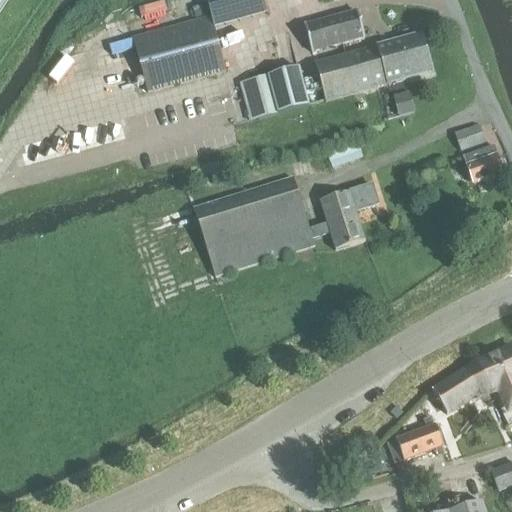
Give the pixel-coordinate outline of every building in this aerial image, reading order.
[(357,12),(305,26),(312,53),(365,39),(357,12)] [(216,36),(211,18),(133,40),(148,93),(226,72),(216,36)] [(422,35),(314,64),(318,78),(321,91),(325,104),(326,103),(433,74),(422,35)] [(268,77),(248,82),(259,121),(279,116),(310,107),(311,107),(308,95),(304,81),(300,68),(268,77)] [(318,78),(304,81),(308,95),(321,91),(318,78)] [(412,106),(405,108),(408,117),(415,115),(412,106)] [(461,153),(486,144),(480,126),(455,135),(461,153)] [(473,186),(505,175),(495,147),(463,159),(473,186)] [(336,251),(366,242),(357,212),(380,205),(374,185),(321,202),(328,224),(310,230),(294,178),(193,210),(215,280),(316,248),(314,241),(331,235),(336,251)] [(447,416),(479,396),(481,396),(482,395),(486,396),(488,396),(490,395),(492,394),(508,428),(511,426),(511,349),(476,366),(433,394),(447,416)] [(435,427),(397,441),(405,463),(443,449),(435,427)] [(368,462),(343,486),(344,490),(373,483),(368,462)] [(511,487),(511,466),(491,475),(498,494),(511,487)] [(486,511),(484,503),(455,511),(486,511)]
